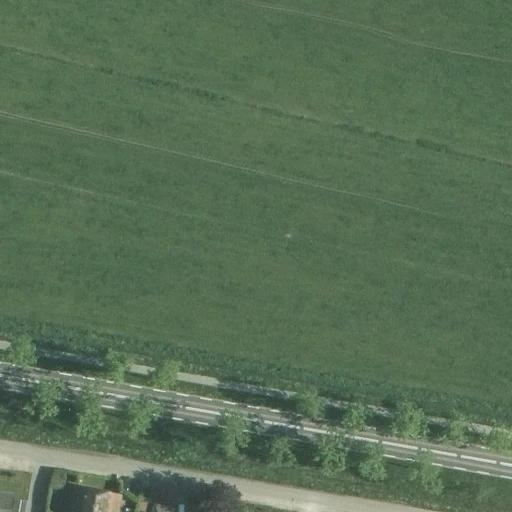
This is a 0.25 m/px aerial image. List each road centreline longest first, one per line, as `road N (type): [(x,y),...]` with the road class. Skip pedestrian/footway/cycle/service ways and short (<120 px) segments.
road 1 (secondary): [(511,467),(0,376)]
road 2 (unclassified): [(390,511),(0,448)]
